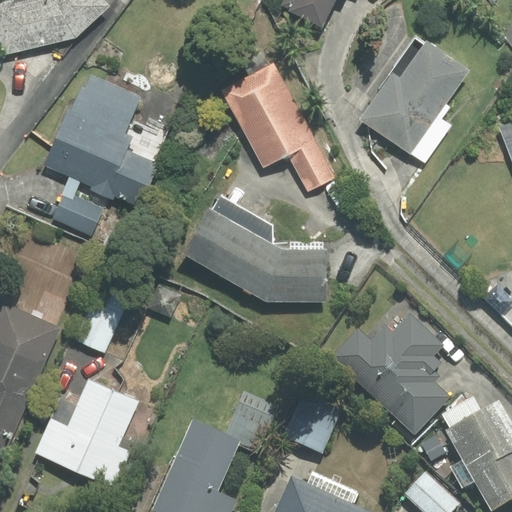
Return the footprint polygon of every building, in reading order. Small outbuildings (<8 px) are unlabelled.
[(102,0),(8,0),(0,2),(0,38),(4,54),(75,37),(108,6),(102,0)] [(286,0),(284,4),(292,8),(291,10),(322,25),(333,0),(286,0)] [(466,72),(416,38),(360,120),(425,164),(451,125),(443,119),(451,107),(445,103),(466,72)] [(273,64),(223,91),(264,167),(289,153),(309,189),(333,176),(273,64)] [(113,199),(114,196),(140,207),(160,163),(129,150),(135,136),(124,131),(140,97),(88,74),(46,165),(93,186),(92,189),(113,199)] [(511,120),(500,125),(511,156),(511,120)] [(53,218),(91,235),(103,208),(65,192),(53,218)] [(273,243),(273,225),(221,195),(213,210),(209,209),(185,255),(267,299),(325,299),(325,243),(273,243)] [(2,295),(5,305),(0,315),(0,447),(4,449),(55,330),(50,328),(82,254),(29,231),(2,295)] [(105,352),(129,298),(100,285),(76,340),(105,352)] [(372,340),(358,328),(333,354),(415,431),(448,397),(432,382),(438,376),(432,370),(440,363),(432,356),(443,345),(410,314),(393,333),(385,326),(372,340)] [(38,452),(117,486),(131,452),(118,446),(137,402),(90,382),(79,407),(61,399),(38,452)] [(343,408),(306,390),(285,435),(322,452),(343,408)] [(244,392),(226,434),(240,441),(239,445),(257,452),(277,406),(244,392)] [(451,467),(462,488),(474,481),(491,511),(511,499),(511,423),(500,401),(480,411),(473,399),(444,415),(452,429),(448,431),(464,460),(451,467)] [(232,511),(237,501),(218,492),(239,445),(240,441),(226,434),(194,420),(154,509),(160,511),(232,511)] [(431,461),(445,453),(436,436),(422,444),(431,461)] [(292,477),(276,511),(369,511),(352,504),(358,492),(312,472),(307,483),(292,477)] [(426,472),(406,494),(425,511),(449,511),(459,503),(426,472)]
